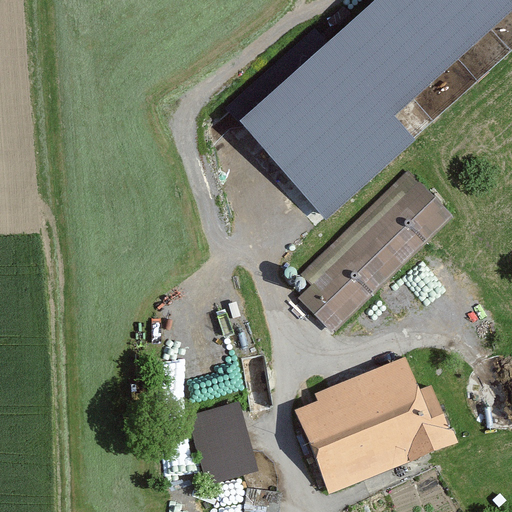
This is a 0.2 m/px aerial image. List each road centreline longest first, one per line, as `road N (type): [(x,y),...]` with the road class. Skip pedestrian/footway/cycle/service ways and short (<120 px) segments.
road 1 (track): [(296,356),(261,265),(220,239),(186,121),(207,88),(278,30),(299,0)]
road 2 (track): [(295,511),(282,410),(296,356),(433,339)]
